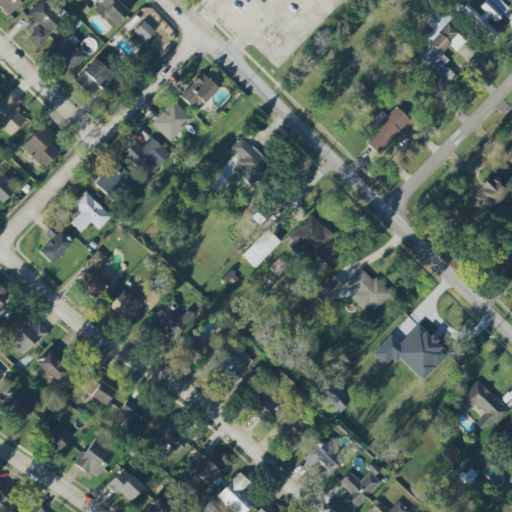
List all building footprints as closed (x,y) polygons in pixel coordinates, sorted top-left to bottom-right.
[(23,0),(0,0),(0,7),(8,15),(23,0)] [(39,47),(64,20),(42,0),(40,0),(26,15),(38,26),(28,36),(39,47)] [(117,0),(100,0),(101,0),(93,8),(112,28),(128,12),(117,0)] [(485,0),(476,10),(468,2),(459,11),(490,42),(500,32),(492,25),(508,8),(499,0),(485,0)] [(414,61),(435,79),(437,77),(446,84),(454,74),(444,66),(449,60),(442,54),(449,45),(456,51),(466,40),(446,23),(450,18),(439,9),(427,23),(434,28),(425,39),(429,42),(414,61)] [(154,31),(142,20),(133,31),(145,42),(154,31)] [(70,74),(86,57),(74,45),(76,44),(65,34),(47,52),(70,74)] [(85,92),(95,82),(104,91),(116,78),(95,58),(74,81),(85,92)] [(217,88),(201,73),(179,96),(195,111),(217,88)] [(14,109),(21,101),(10,91),(0,101),(0,126),(10,136),(26,119),(14,109)] [(151,124),(170,142),(191,119),(172,101),(151,124)] [(411,122),(396,106),(386,116),(382,111),(368,124),(375,131),(366,141),(379,154),(411,122)] [(42,169),(60,152),(48,140),(54,135),(44,125),(21,146),(42,169)] [(232,169),(250,185),(269,162),(239,137),(229,149),(240,159),(232,169)] [(141,148),(134,141),(121,154),(148,179),(170,155),(151,138),(141,148)] [(99,181),(122,205),(141,188),(117,163),(99,181)] [(217,192),(227,182),(215,170),(205,181),(217,192)] [(468,199),(486,216),(511,192),(493,174),(468,199)] [(0,202),(1,204),(15,189),(0,175),(0,202)] [(110,218),(85,191),(72,204),(80,212),(70,222),(80,233),(90,222),(98,230),(110,218)] [(335,240),(311,215),(290,234),(314,260),(335,240)] [(49,241),(38,252),(52,264),(72,242),(53,225),(43,235),(49,241)] [(280,242),(267,229),(242,255),(255,267),(280,242)] [(88,260),(99,270),(108,260),(97,250),(88,260)] [(511,263),(498,276),(511,290),(511,263)] [(370,314),(390,296),(362,266),(345,282),(354,291),(351,294),(370,314)] [(108,289),(91,272),(78,286),(96,303),(108,289)] [(314,295),(324,305),(344,287),(334,276),(314,295)] [(0,304),(8,295),(0,287),(0,304)] [(149,308),(161,297),(152,288),(141,299),(149,308)] [(121,291),(107,305),(123,322),(137,308),(121,291)] [(181,317),(166,303),(151,318),(173,340),(194,318),(187,311),(181,317)] [(46,333),(29,315),(4,338),(22,356),(46,333)] [(390,335),(371,354),(385,368),(397,356),(422,381),(448,354),(418,324),(399,343),(390,335)] [(194,365),(207,352),(191,336),(177,349),(194,365)] [(69,372),(60,362),(65,357),(54,345),(36,363),(56,385),(69,372)] [(249,377),(243,371),(253,362),(237,346),(210,374),(220,384),(227,377),(238,388),(249,377)] [(101,382),(106,375),(95,368),(82,391),(106,405),(115,390),(101,382)] [(465,415),(475,405),(484,414),(475,423),(486,434),(508,411),(477,381),(454,404),(465,415)] [(277,404),(256,387),(243,402),(264,420),(277,404)] [(22,421),(33,408),(12,389),(0,402),(22,421)] [(328,414),(339,402),(330,392),(318,404),(328,414)] [(138,435),(152,414),(127,399),(119,411),(132,419),(126,428),(138,435)] [(289,434),(282,442),(292,452),(318,425),(313,419),(305,428),(289,413),(279,424),(289,434)] [(73,436),(51,415),(36,432),(57,452),(73,436)] [(176,453),(186,443),(171,427),(176,422),(171,417),(147,440),(158,452),(167,443),(176,453)] [(96,479),(115,452),(94,436),(74,463),(96,479)] [(329,472),(342,460),(322,439),(303,458),(311,467),(317,460),(329,472)] [(450,463),(460,453),(451,444),(441,453),(450,463)] [(206,485),(228,462),(217,451),(208,461),(198,452),(186,466),(206,485)] [(143,488),(122,468),(106,486),(114,494),(117,490),(130,502),(143,488)] [(348,472),(339,482),(350,493),(342,501),(352,511),(379,483),(369,472),(359,482),(348,472)] [(0,511),(8,511),(18,503),(0,483),(0,511)] [(407,511),(409,511),(398,500),(388,510),(378,501),(368,511),(407,511)] [(276,511),(265,502),(255,511),(276,511)]
